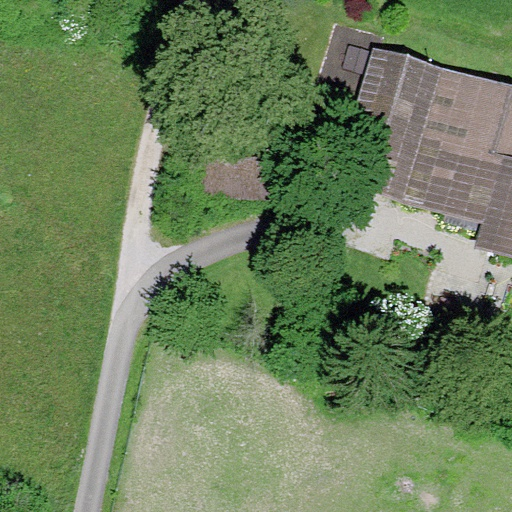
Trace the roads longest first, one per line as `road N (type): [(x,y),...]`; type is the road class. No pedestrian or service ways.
road 1 (track): [(186,0),(121,321)]
road 2 (residential): [(121,321),(82,511)]
